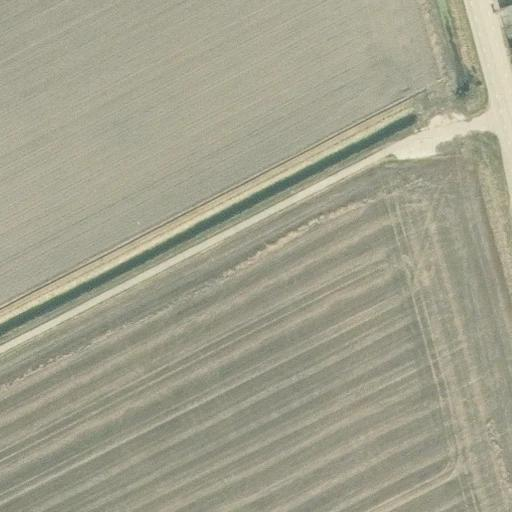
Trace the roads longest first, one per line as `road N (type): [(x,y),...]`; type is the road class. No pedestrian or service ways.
road 1 (track): [(510,117),(378,155),(0,350)]
road 2 (tertiary): [(511,122),(478,0)]
